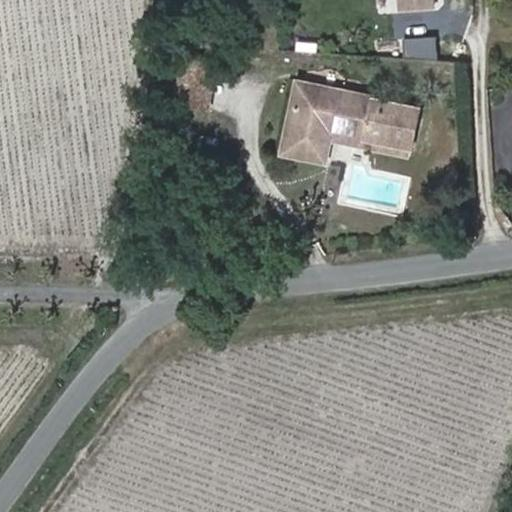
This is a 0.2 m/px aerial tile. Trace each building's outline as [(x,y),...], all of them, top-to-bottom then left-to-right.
[(404,0),(406,16),(439,14),(437,0),(404,0)] [(440,44),(407,46),(408,66),(442,69),(440,44)] [(180,87),(179,101),(203,101),(204,88),(180,87)] [(203,101),(179,101),(176,129),(201,130),(203,101)] [(408,120),(295,103),(285,169),(324,175),(329,146),(404,156),(408,120)] [(464,233),(452,234),(453,250),(466,248),(464,233)]
